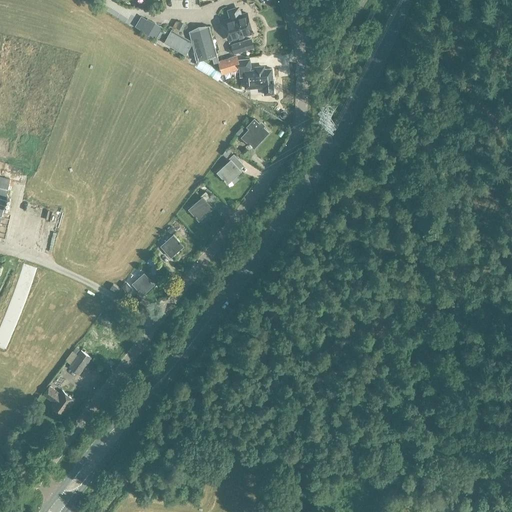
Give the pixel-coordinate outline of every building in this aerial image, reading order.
[(233,17),(224,20),(230,40),(252,32),(246,13),(242,15),(239,7),(230,10),(233,17)] [(157,38),(161,31),(163,28),(147,19),(141,16),(135,27),(141,30),(156,39),(157,38)] [(180,22),(176,28),(180,30),(183,32),(186,25),(183,22),(180,22)] [(214,63),(219,62),(216,53),(215,54),(211,37),(212,37),(209,27),(189,33),(195,52),(194,52),(196,60),(202,59),(210,57),(210,58),(213,57),(214,63)] [(172,31),(166,42),(183,52),(186,54),(191,45),(188,44),(190,41),(172,31)] [(229,46),(228,47),(230,52),(232,54),(234,53),(253,48),(250,39),(229,46)] [(219,62),(222,74),(240,69),(237,56),(219,62)] [(241,69),(241,73),(241,76),(244,76),(245,88),(249,88),(257,87),(264,86),(265,95),(273,94),(271,70),(265,70),(265,65),(254,66),(254,69),(251,70),(250,58),(240,59),(241,69)] [(281,111),(279,114),(280,117),(283,118),(286,117),(287,115),(287,111),(284,110),(281,111)] [(250,128),(242,136),(250,143),(249,144),(252,146),(263,134),(265,136),(268,132),(254,119),(247,126),(250,128)] [(227,157),(229,155),(233,150),(228,146),(222,154),(227,157)] [(230,160),(217,172),(224,179),(224,180),(226,182),(227,182),(236,173),(237,175),(241,171),(230,160)] [(0,225),(7,197),(6,197),(10,179),(0,176),(0,225)] [(202,197),(189,209),(195,216),(197,219),(198,219),(198,218),(207,210),(209,212),(212,209),(202,197)] [(173,235),(161,246),(171,257),(175,253),(174,251),(181,245),(182,245),(182,244),(180,242),(179,242),(173,235)] [(144,273),(133,283),(142,294),(146,291),(145,290),(152,283),(153,283),(151,280),(150,280),(144,273)] [(126,283),(123,287),(128,293),(131,289),(126,283)] [(114,284),(110,289),(116,293),(120,288),(114,284)] [(64,356),(68,361),(77,355),(74,350),(64,356)] [(81,350),(69,367),(80,375),(92,358),(81,350)] [(55,390),(48,398),(54,402),(51,406),(63,415),(75,400),(62,391),(60,394),(55,390)]
